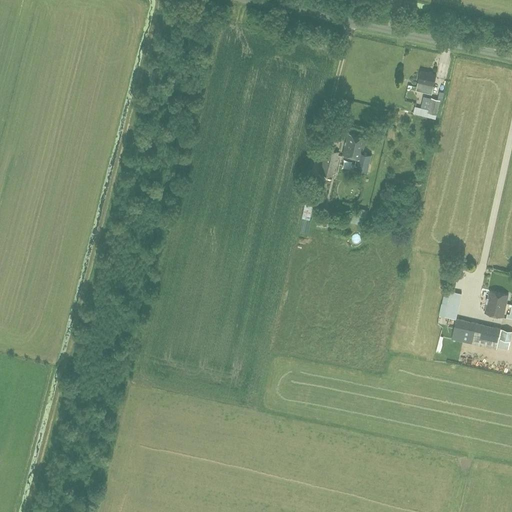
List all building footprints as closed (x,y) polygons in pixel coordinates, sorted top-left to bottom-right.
[(431,94),(436,74),(421,70),(416,90),(431,94)] [(437,114),(440,100),(431,98),(428,112),(437,114)] [(371,155),(362,153),(366,138),(348,133),(343,155),(356,158),(354,165),(356,165),(354,171),(367,173),(371,155)] [(333,175),(339,152),(326,149),(320,172),(333,175)] [(353,213),(351,222),(358,224),(359,220),(366,221),(368,210),(360,208),(359,214),(353,213)] [(503,317),(508,294),(489,290),(484,313),(503,317)] [(455,319),(461,295),(452,292),(446,316),(455,319)] [(499,338),(501,329),(456,319),(451,339),(496,349),(499,338)] [(511,330),(501,329),(499,338),(510,339),(511,330)]
